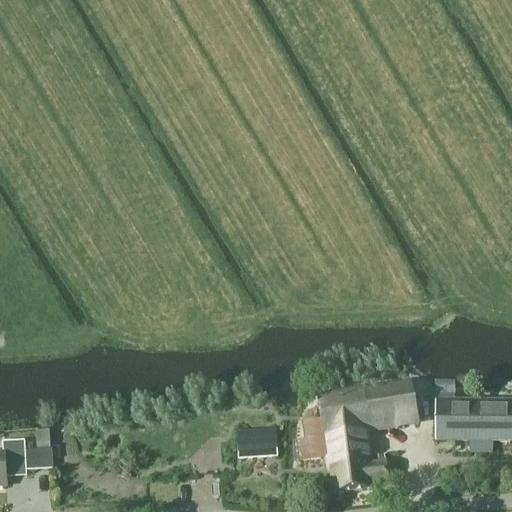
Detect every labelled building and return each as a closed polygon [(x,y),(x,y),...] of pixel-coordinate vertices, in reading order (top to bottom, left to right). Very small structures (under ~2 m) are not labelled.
[(307,443),(302,444),(303,462),(327,460),(329,480),(329,481),(347,479),(345,468),(372,464),(367,431),(418,425),(411,390),(320,402),(323,423),(305,426),(307,443)] [(511,444),(511,403),(437,403),(436,443),(511,444)] [(241,458),(276,457),(275,434),(240,435),(241,458)] [(0,489),(7,489),(6,474),(27,473),(25,444),(3,445),(4,456),(0,456),(0,489)] [(347,479),(329,481),(331,497),(375,491),(374,487),(389,485),(386,463),(379,464),(372,465),(372,464),(345,468),(347,479)]
